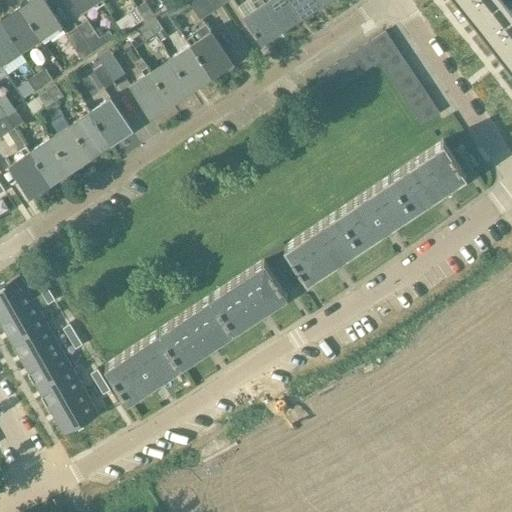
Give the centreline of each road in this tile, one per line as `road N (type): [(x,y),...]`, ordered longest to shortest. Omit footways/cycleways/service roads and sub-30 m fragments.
road 1 (residential): [(44,491),(416,266),(511,195)]
road 2 (residential): [(0,249),(383,0)]
road 3 (residential): [(511,179),(396,0)]
